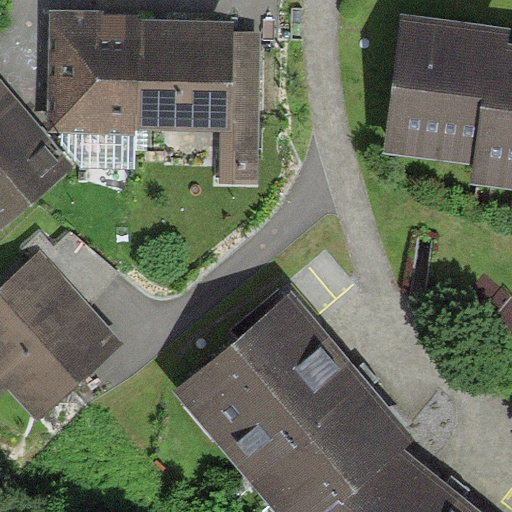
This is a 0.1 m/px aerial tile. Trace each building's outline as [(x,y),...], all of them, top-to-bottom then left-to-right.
[(139,140),(139,135),(142,20),(106,19),(106,14),(52,13),(52,37),(49,138),(139,140)] [(162,21),(142,20),(139,135),(221,137),(232,137),(233,35),(234,22),(162,21)] [(511,37),(405,22),(386,158),(473,170),(471,190),(511,195),(511,50),(510,50),(511,37)] [(260,36),(233,35),(232,137),(221,137),(221,158),(259,158),(260,36)] [(23,112),(0,84),(0,241),(75,174),(23,112)] [(44,257),(0,295),(0,403),(9,396),(38,430),(127,352),(78,296),(44,257)] [(359,380),(293,300),(175,398),(269,511),(337,511),(405,456),(416,447),(359,380)] [(475,511),(459,499),(405,456),(337,511),(475,511)]
